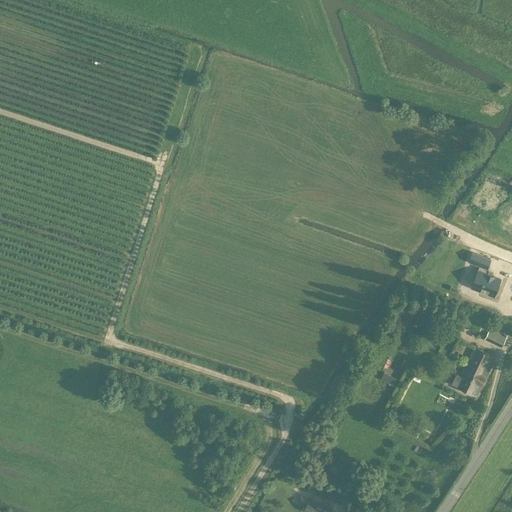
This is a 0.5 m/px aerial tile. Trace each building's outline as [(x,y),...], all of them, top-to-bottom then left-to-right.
[(411,244),(419,219),(308,186),(301,212),(411,244)] [(509,258),(474,247),(476,242),(460,236),(453,257),(504,274),(509,258)] [(473,287),(491,293),(498,277),(475,268),(472,277),(477,278),(473,287)] [(483,337),(502,346),(507,335),(498,331),(499,329),(491,325),(489,328),(482,324),(478,332),(484,335),(483,337)] [(495,358),(474,347),(460,376),(457,375),(452,384),(476,396),(495,358)] [(386,368),(382,379),(395,385),(399,374),(386,368)] [(310,498),(306,507),(317,511),(329,511),(332,507),(310,498)]
